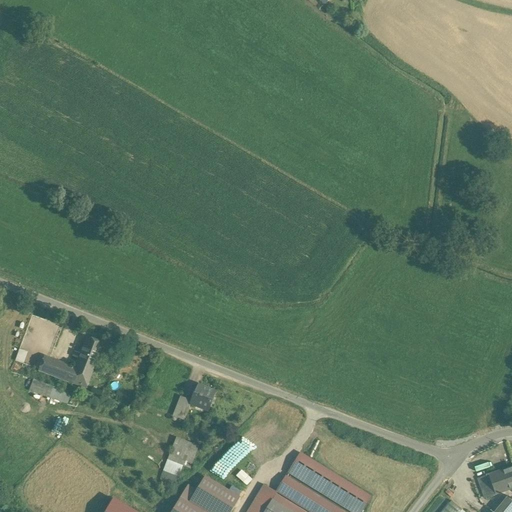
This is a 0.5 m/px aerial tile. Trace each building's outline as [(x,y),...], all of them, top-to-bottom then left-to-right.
[(103,343),(86,337),(79,354),(96,361),(103,343)] [(50,358),(20,347),(15,361),(44,373),(50,358)] [(79,354),(74,368),(50,358),(44,373),(85,388),(96,361),(79,354)] [(35,382),(32,391),(43,395),(47,386),(35,382)] [(216,392),(199,385),(195,393),(192,401),(190,404),(209,411),(216,392)] [(51,388),(47,397),(67,405),(70,395),(51,388)] [(192,401),(181,396),(173,416),(184,420),(190,404),(192,401)] [(200,446),(176,437),(167,460),(191,469),(200,446)] [(511,466),(489,474),(496,495),(511,489),(511,466)] [(489,474),(478,478),(486,498),(496,495),(489,474)] [(511,511),(511,501),(507,497),(494,511),(511,511)] [(291,511),(272,500),(265,511),(291,511)] [(464,511),(451,501),(441,511),(464,511)]
